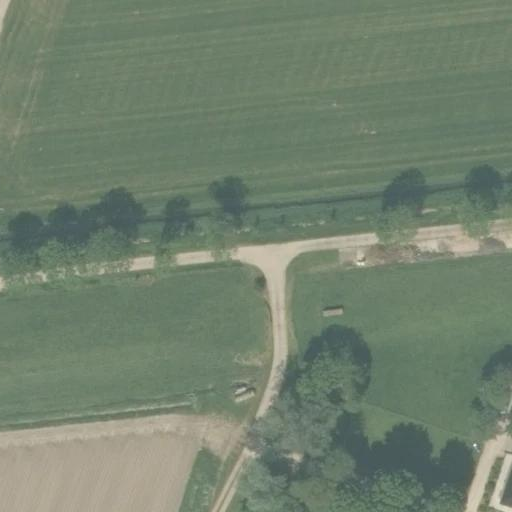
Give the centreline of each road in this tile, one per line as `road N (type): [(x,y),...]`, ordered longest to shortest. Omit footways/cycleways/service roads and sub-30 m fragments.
road 1 (unclassified): [(250,446),(280,356),(272,250),(511,223)]
road 2 (track): [(272,250),(0,283)]
